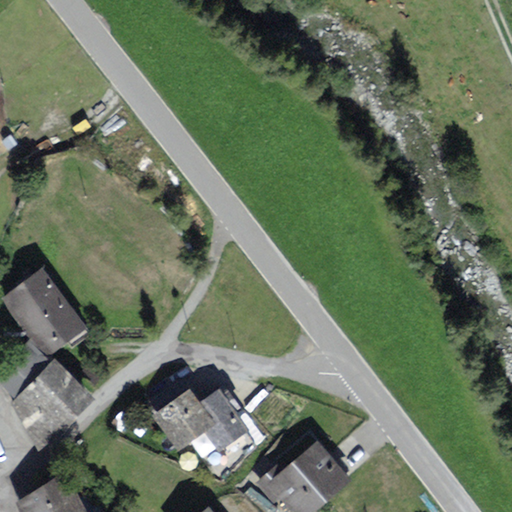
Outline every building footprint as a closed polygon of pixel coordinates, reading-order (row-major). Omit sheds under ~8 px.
[(83,324),(43,268),(6,295),(46,351),(83,324)] [(16,399),(42,444),(91,393),(55,359),(16,399)] [(3,383),(13,394),(35,374),(24,363),(3,383)] [(200,402),(191,388),(157,412),(180,444),(206,425),(220,445),(247,426),(220,388),(200,402)] [(306,511),(347,476),(316,442),(286,469),(281,463),(260,481),(275,498),(283,491),(302,511),(306,511)] [(87,511),(65,472),(15,500),(21,510),(22,511),(87,511)]
